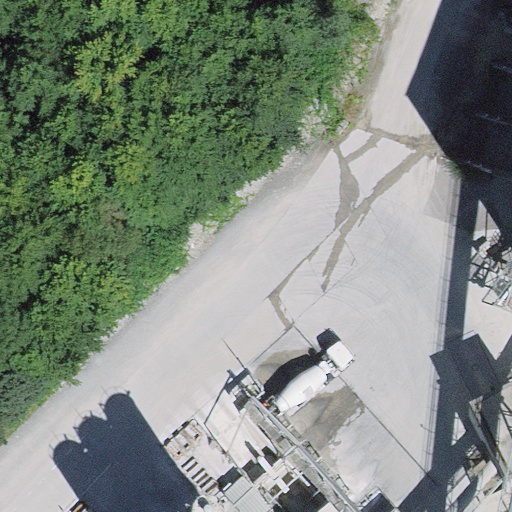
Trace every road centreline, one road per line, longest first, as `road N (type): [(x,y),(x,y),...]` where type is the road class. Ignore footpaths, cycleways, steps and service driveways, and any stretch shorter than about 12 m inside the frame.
road 1 (unknown): [(226,310),(358,159),(427,60),(454,0)]
road 2 (unknown): [(226,310),(318,342),(356,367),(473,511)]
road 3 (unknown): [(1,511),(226,310)]
